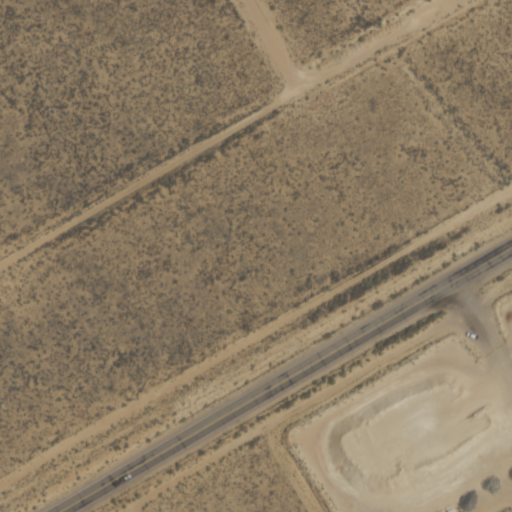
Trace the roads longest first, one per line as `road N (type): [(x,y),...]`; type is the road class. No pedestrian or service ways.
road 1 (track): [(511,186),(0,488)]
road 2 (track): [(444,0),(0,259)]
road 3 (tertiary): [(77,511),(511,262)]
road 4 (track): [(471,306),(118,511)]
